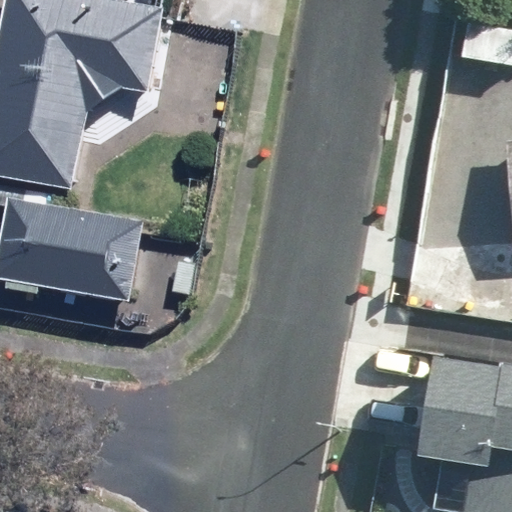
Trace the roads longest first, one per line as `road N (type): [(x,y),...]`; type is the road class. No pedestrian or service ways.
road 1 (residential): [(350,0),(270,459)]
road 2 (residential): [(270,459),(0,412)]
